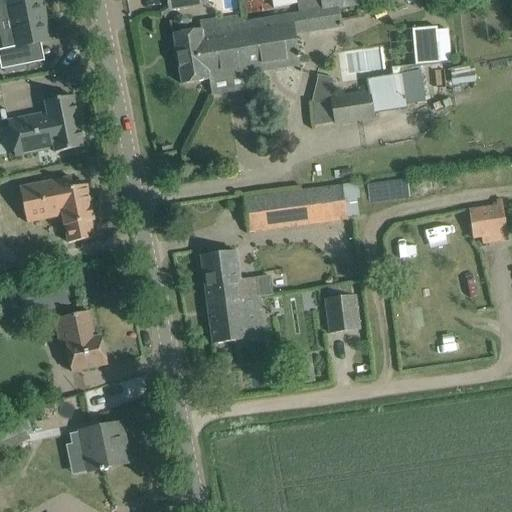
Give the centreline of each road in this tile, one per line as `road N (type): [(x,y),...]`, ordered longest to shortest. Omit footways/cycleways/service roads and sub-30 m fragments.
road 1 (unclassified): [(198,511),(101,0)]
road 2 (track): [(502,374),(180,418)]
road 3 (track): [(511,190),(387,214),(373,227),(388,355),(378,391)]
